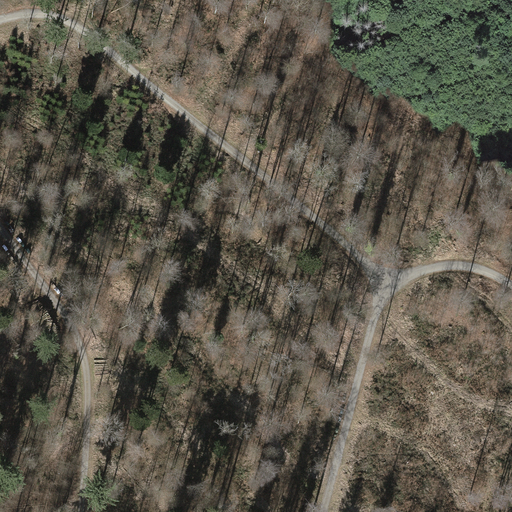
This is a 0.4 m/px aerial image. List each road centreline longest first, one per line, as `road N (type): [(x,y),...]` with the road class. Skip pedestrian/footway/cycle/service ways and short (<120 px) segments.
road 1 (track): [(0,26),(21,16),(56,22),(158,92),(386,280),(448,262),(511,280)]
road 2 (track): [(386,280),(322,511)]
road 3 (track): [(82,511),(86,350)]
road 4 (track): [(0,226),(86,350)]
